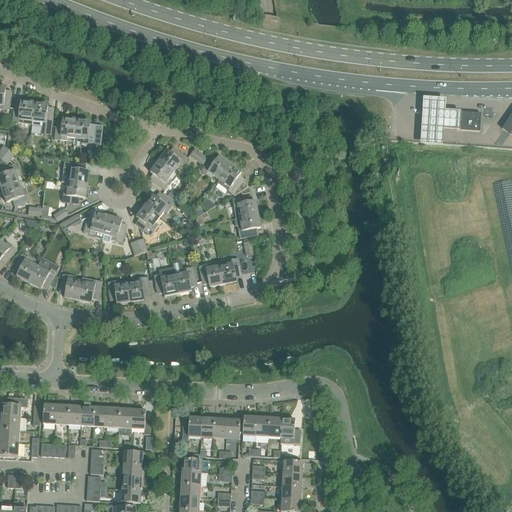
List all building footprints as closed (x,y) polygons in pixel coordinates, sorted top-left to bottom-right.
[(0,110),(9,111),(11,95),(5,95),(6,88),(0,87),(0,110)] [(25,122),(32,123),(35,104),(21,102),(20,108),(14,108),(12,124),(25,125),(25,122)] [(35,104),(32,123),(39,123),(39,127),(52,128),(54,112),(47,112),(48,105),(35,104)] [(457,131),(480,132),(481,114),(458,113),(457,131)] [(507,133),(511,136),(511,115),(502,130),(507,133)] [(67,139),(75,140),(77,121),(63,119),(62,125),(56,125),(54,141),(67,142),(67,139)] [(77,121),(75,140),(82,140),(81,144),(94,145),(96,129),(90,129),(90,122),(77,121)] [(0,151),(0,160),(1,162),(9,151),(4,147),(0,151)] [(167,152),(158,163),(174,174),(178,168),(181,170),(188,160),(175,150),(172,155),(167,152)] [(191,156),(204,165),(208,160),(195,150),(191,156)] [(9,151),(1,162),(7,166),(15,155),(9,151)] [(213,177),(219,181),(231,166),(220,158),(216,163),(211,159),(201,172),(211,180),(213,177)] [(174,174),(158,163),(150,174),(155,177),(152,182),(165,192),(172,182),(169,180),(174,174)] [(69,177),(68,184),(87,186),(89,173),(82,172),(83,166),(67,164),(66,177),(69,177)] [(0,177),(0,186),(2,191),(20,185),(17,178),(21,177),(16,165),(1,170),(3,176),(0,177)] [(231,166),(219,181),(225,185),(223,188),(233,196),(234,194),(243,183),(238,179),(242,174),(231,166)] [(243,183),(234,194),(237,196),(241,193),(249,188),(243,183)] [(87,186),(68,184),(68,191),(64,191),(63,204),(79,205),(79,199),(86,200),(87,186)] [(20,185),(2,191),(6,204),(13,202),(15,208),(30,202),(26,190),(22,192),(20,185)] [(250,195),(249,188),(241,193),(242,196),(250,195)] [(153,196),(144,207),(160,219),(164,213),(167,215),(175,205),(162,195),(158,200),(153,196)] [(238,212),(240,219),(258,216),(256,203),(250,204),(248,198),(232,200),(235,213),(238,212)] [(208,212),(216,207),(206,200),(201,206),(208,212)] [(160,219),(144,207),(136,218),(142,222),(138,227),(151,237),(158,227),(155,224),(160,219)] [(28,216),(41,217),(42,210),(29,209),(28,216)] [(198,218),(205,214),(198,209),(194,215),(198,218)] [(65,210),(53,217),(57,223),(68,216),(65,210)] [(97,234),(104,236),(109,217),(96,214),(94,220),(88,218),(84,234),(96,237),(97,234)] [(258,216),(240,219),(234,220),(236,228),(237,227),(240,240),(256,237),(255,231),(261,229),(258,216)] [(109,217),(104,236),(111,238),(110,241),(122,245),(127,229),(121,228),(122,221),(109,217)] [(59,226),(63,232),(74,226),(71,220),(59,226)] [(144,240),(137,242),(141,255),(148,253),(144,240)] [(0,241),(0,261),(2,260),(7,264),(17,251),(7,243),(5,246),(0,241)] [(141,255),(137,242),(131,244),(135,257),(141,255)] [(244,244),(246,257),(253,256),(251,243),(244,244)] [(17,278),(29,284),(38,268),(31,264),(33,261),(22,255),(14,269),(20,272),(17,278)] [(219,267),(223,286),(237,283),(235,277),(241,276),(238,260),(226,262),(226,266),(219,267)] [(174,277),(178,295),(192,293),(190,286),(196,285),(193,269),(181,271),(179,263),(172,265),(174,277)] [(212,269),(212,265),(199,268),(202,284),(208,282),(210,289),(223,286),(219,267),(212,269)] [(38,268),(29,284),(41,291),(44,285),(50,288),(57,274),(46,268),(44,271),(38,268)] [(174,277),(167,278),(167,274),(154,277),(157,293),(163,292),(165,298),(178,295),(174,277)] [(65,299),(78,302),(82,283),(75,282),(76,278),(63,276),(60,292),(66,293),(65,299)] [(135,284),(128,285),(130,304),(144,302),(143,295),(149,295),(147,279),(135,280),(135,284)] [(82,283),(78,302),(92,304),(93,298),(99,299),(102,283),(90,281),(89,285),(82,283)] [(120,282),(108,284),(110,300),(116,299),(117,306),(130,304),(128,285),(121,286),(120,282)] [(2,405),(1,419),(20,420),(21,408),(28,409),(28,401),(9,400),(8,406),(2,405)] [(43,425),(56,426),(57,406),(44,406),(43,425)] [(56,426),(69,426),(70,407),(57,406),(56,426)] [(69,426),(81,427),(82,408),(70,407),(69,426)] [(81,427),(94,428),(95,409),(82,408),(81,427)] [(94,428),(106,429),(108,409),(95,409),(94,428)] [(106,429),(119,429),(120,410),(108,409),(106,429)] [(133,411),(120,410),(119,429),(132,430),(133,411)] [(133,411),(132,430),(145,431),(145,422),(146,412),(133,411)] [(188,437),(201,438),(203,419),(189,418),(189,428),(188,437)] [(243,437),(256,437),(257,418),(244,418),(243,437)] [(256,437),(268,438),(270,419),(257,418),(256,437)] [(20,420),(1,419),(1,431),(20,432),(20,420)] [(201,438),(214,439),(215,420),(203,419),(201,438)] [(270,419),(268,438),(281,439),(282,420),(270,419)] [(214,439),(227,440),(228,421),(215,420),(214,439)] [(281,439),(294,440),(295,431),(295,421),(282,420),(281,439)] [(228,421),(227,440),(240,441),(241,421),(228,421)] [(1,431),(0,440),(0,443),(19,445),(20,432),(1,431)] [(0,443),(0,456),(18,458),(19,445),(0,443)] [(143,467),(143,454),(124,453),(124,466),(143,467)] [(183,460),(182,473),(201,474),(202,461),(183,460)] [(284,462),(283,475),(302,476),(303,463),(284,462)] [(142,480),(143,467),(124,466),(123,478),(142,480)] [(182,473),(182,486),(201,487),(201,474),(182,473)] [(283,475),(283,488),(302,489),(302,476),(283,475)] [(141,492),(142,480),(123,478),(122,491),(141,492)] [(182,486),(181,499),(200,500),(201,487),(182,486)] [(283,488),(282,500),(301,502),(302,489),(283,488)] [(140,505),(141,492),(122,491),(121,504),(140,505)] [(181,499),(180,511),(194,511),(199,511),(200,500),(181,499)] [(300,511),(301,502),(282,500),(281,511),(300,511)]
